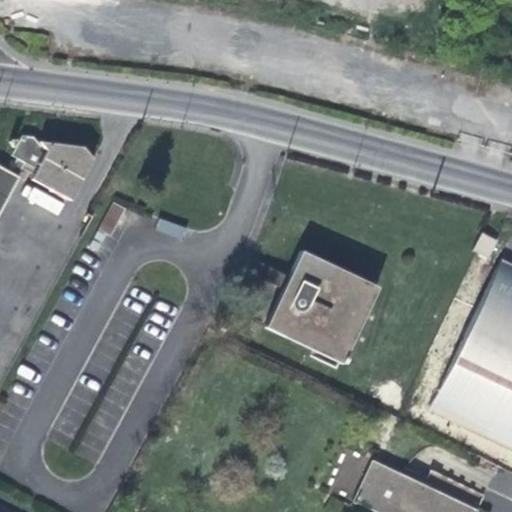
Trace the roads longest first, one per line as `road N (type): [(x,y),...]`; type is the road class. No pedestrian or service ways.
road 1 (residential): [(0,81),(243,111),(511,184)]
road 2 (unknown): [(490,178),(507,115),(71,6)]
